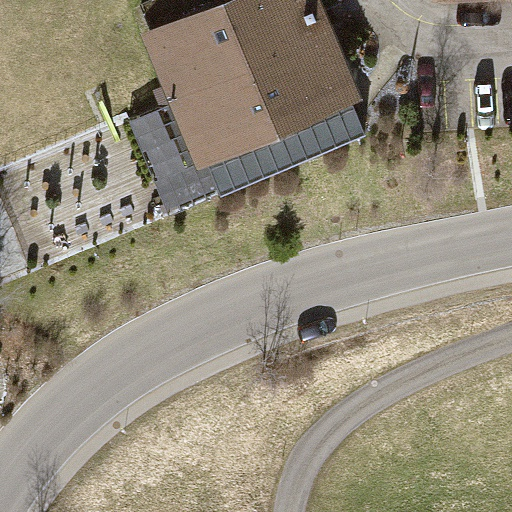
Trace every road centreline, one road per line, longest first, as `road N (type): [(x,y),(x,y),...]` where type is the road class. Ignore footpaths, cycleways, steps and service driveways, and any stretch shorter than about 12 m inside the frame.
road 1 (tertiary): [(0,502),(93,392),(221,321),(403,264),(511,243)]
road 2 (unclassified): [(289,511),(316,450),(368,405),(511,347)]
